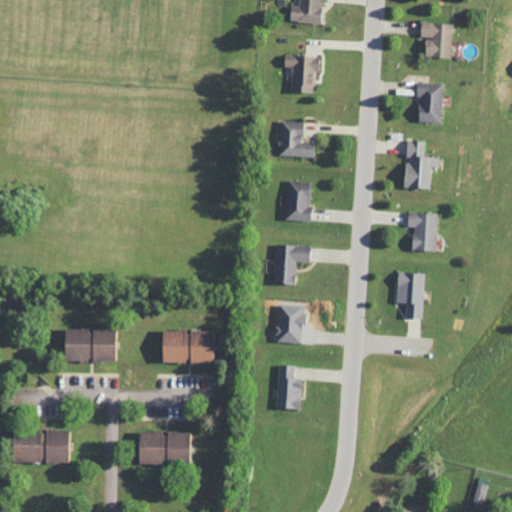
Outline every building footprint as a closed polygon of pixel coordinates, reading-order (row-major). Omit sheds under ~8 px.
[(325,0),(298,0),(299,6),(289,6),(288,22),(319,23),(320,2),(326,3),(325,0)] [(450,58),(451,24),(419,23),(419,38),(424,38),(423,57),(450,58)] [(291,68),(291,93),(315,94),(316,56),(283,56),(283,67),(291,68)] [(418,122),(440,123),(442,84),(415,82),(415,97),(419,97),(418,122)] [(313,158),(314,142),(300,142),(301,122),(280,121),(278,156),(313,158)] [(429,190),(430,167),(438,167),(439,158),(424,157),(425,141),(407,141),(406,164),(403,164),(401,189),(429,190)] [(313,221),(313,207),(309,207),(310,181),(287,181),(285,220),(313,221)] [(436,214),(407,212),(407,227),(412,227),(411,251),(435,252),(436,214)] [(309,263),(310,247),(275,245),(273,284),(294,285),(295,262),(309,263)] [(422,319),(423,273),(396,273),(395,303),(405,304),(405,319),(422,319)] [(61,330),(61,362),(84,362),(111,362),(111,331),(61,330)] [(159,331),(159,363),(215,363),(215,332),(159,331)] [(294,379),(294,366),(277,366),(276,409),(299,410),(300,379),(294,379)] [(9,462),(71,463),(71,432),(44,431),(44,432),(10,432),(9,462)] [(186,434),(136,433),(135,463),(186,464),(186,434)] [(488,484),(475,483),(473,504),(485,505),(488,484)]
